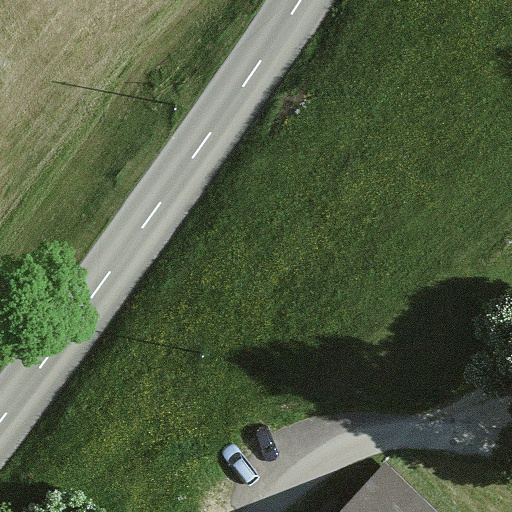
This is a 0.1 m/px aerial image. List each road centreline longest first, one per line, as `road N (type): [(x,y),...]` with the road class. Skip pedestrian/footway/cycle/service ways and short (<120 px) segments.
road 1 (secondary): [(0,425),(299,0)]
road 2 (residential): [(511,444),(437,428),(350,444),(262,511)]
